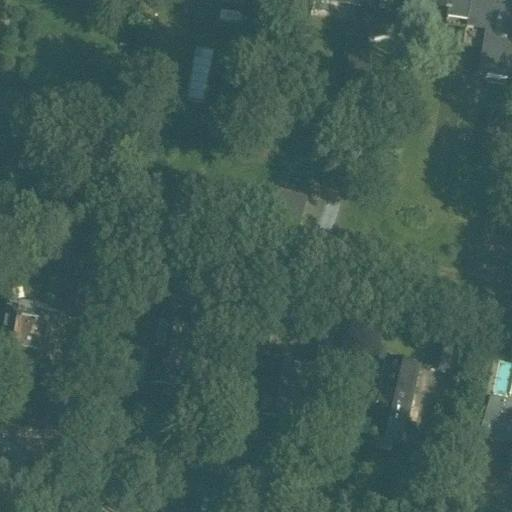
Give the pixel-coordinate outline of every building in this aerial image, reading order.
[(184,0),(184,1),(244,11),(245,0),(184,0)] [(314,0),(313,5),(352,11),(355,37),(346,38),(350,76),(369,75),(370,84),(371,84),(367,40),(373,40),(373,42),(388,37),(402,37),(405,17),(392,16),(372,18),(370,0),(314,0)] [(511,0),(448,0),(446,21),(465,25),(462,47),(491,51),(486,78),(506,81),(511,44),(511,0)] [(242,26),(236,73),(253,75),(251,87),(265,89),(266,78),(270,79),(276,31),(242,26)] [(10,115),(7,132),(43,138),(46,121),(10,115)] [(277,192),(269,219),(298,229),(306,202),(277,192)] [(346,207),(319,207),(318,228),(345,228),(346,207)] [(222,263),(218,287),(241,291),(244,267),(222,263)] [(75,278),(69,313),(98,317),(103,283),(75,278)] [(9,301),(0,351),(0,361),(50,370),(59,318),(45,316),(47,307),(9,301)] [(191,329),(186,329),(154,323),(144,386),(161,388),(160,394),(179,397),(180,392),(181,392),(189,343),(186,343),(188,330),(191,331),(191,329)] [(310,324),(302,365),(313,368),(317,352),(330,355),(335,329),(310,324)] [(435,346),(429,371),(459,378),(465,353),(435,346)] [(364,403),(362,411),(366,418),(372,422),(368,440),(398,447),(406,409),(410,410),(418,369),(385,362),(377,398),(370,399),(364,403)] [(267,365),(256,417),(286,423),(290,403),(294,404),(301,372),(267,365)] [(511,406),(490,402),(479,436),(511,446),(511,456),(509,470),(511,470),(511,406)]
